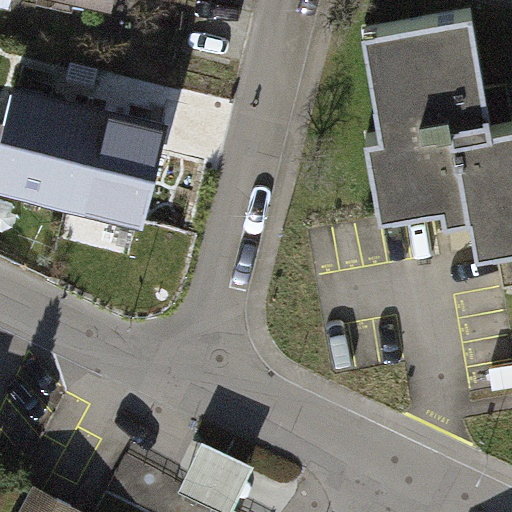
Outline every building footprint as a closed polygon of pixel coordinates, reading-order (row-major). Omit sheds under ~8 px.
[(119,0),(54,0),(116,14),(119,0)] [(472,0),(443,0),(364,13),(384,129),(368,131),(382,214),(432,206),(442,204),(445,220),(471,215),(477,251),(498,248),(504,281),(511,279),(511,107),(492,111),(472,0)] [(0,159),(0,188),(144,221),(166,125),(119,114),(63,101),(16,91),(0,159)] [(231,511),(255,463),(203,438),(180,488),(230,511),(231,511)] [(50,511),(58,497),(40,488),(27,511),(50,511)] [(50,511),(87,511),(58,497),(50,511)]
